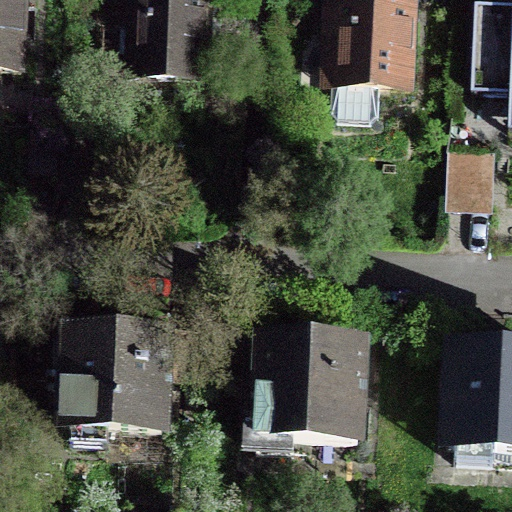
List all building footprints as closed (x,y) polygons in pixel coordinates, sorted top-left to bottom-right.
[(0,0),(0,77),(26,78),(30,0),(0,0)] [(125,83),(202,87),(205,0),(117,0),(116,33),(127,33),(125,83)] [(414,96),(418,1),(388,0),(321,0),(318,93),(333,94),(332,126),(379,127),(380,95),(414,96)] [(506,135),(511,135),(511,8),(474,6),(470,96),(508,98),(506,135)] [(453,139),(453,151),(462,158),(473,157),(481,149),(480,138),(471,130),(460,131),(453,139)] [(54,198),(87,199),(89,137),(57,136),(54,198)] [(189,389),(191,335),(57,330),(53,438),(68,439),(68,448),(112,449),(112,441),(173,443),(175,389),(189,389)] [(366,452),(371,344),(251,339),(249,389),(254,390),(253,419),(243,419),(241,456),(293,458),(294,448),(366,452)] [(490,461),(511,462),(511,349),(444,347),(440,459),(457,459),(457,474),(490,476),(490,461)]
